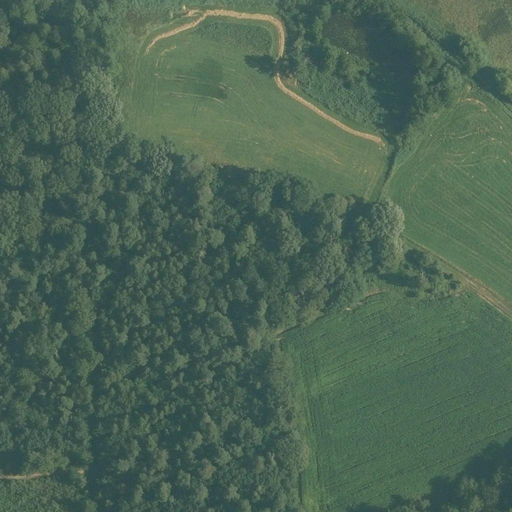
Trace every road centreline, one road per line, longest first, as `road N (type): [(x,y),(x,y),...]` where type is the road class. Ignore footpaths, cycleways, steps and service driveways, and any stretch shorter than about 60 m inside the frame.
road 1 (track): [(91,474),(90,303),(273,279),(388,234),(511,313)]
road 2 (track): [(388,234),(367,218),(403,121)]
road 3 (track): [(0,477),(91,474),(90,511)]
